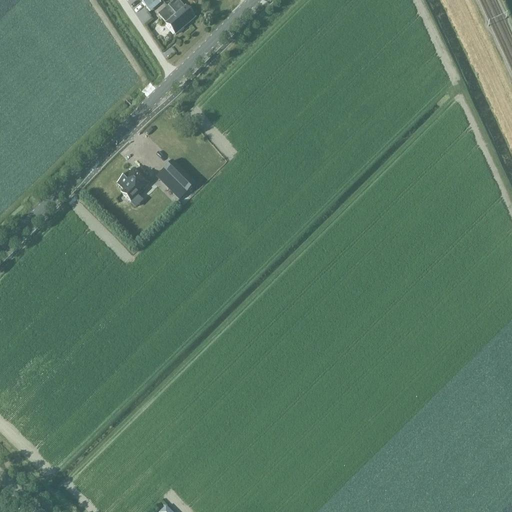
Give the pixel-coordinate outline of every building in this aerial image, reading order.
[(158,0),(157,0),(138,0),(146,10),(158,0)] [(166,24),(175,35),(194,19),(184,8),(183,9),(175,0),(158,15),(165,23),(166,22),(167,23),(166,24)] [(154,144),(168,134),(164,129),(150,139),(154,144)] [(172,162),(157,178),(179,200),(194,184),(172,162)] [(118,183),(117,184),(123,191),(121,193),(122,194),(122,195),(130,203),(149,184),(134,169),(130,173),(129,172),(126,175),(126,174),(118,183)]
